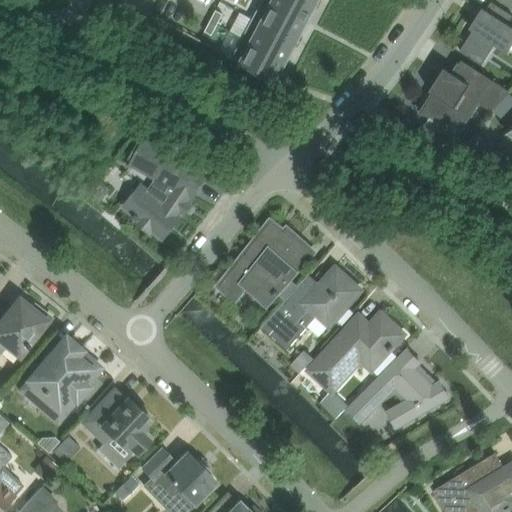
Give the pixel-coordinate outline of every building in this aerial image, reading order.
[(252,19),(296,43),(297,43),(307,23),(262,0),(252,19)] [(262,0),(307,23),(317,4),(309,0),(262,0)] [(511,0),(497,0),(511,9),(511,0)] [(511,45),(511,26),(508,24),(511,17),(511,15),(491,2),(486,10),(482,8),(469,28),(473,31),(460,51),(482,65),(494,45),(507,53),(511,45)] [(216,11),(210,21),(217,25),(223,14),(216,10),(216,11)] [(242,38),(242,39),(286,62),(297,43),(296,43),(252,19),(242,38)] [(210,21),(204,32),(211,35),(212,36),(217,25),(210,21)] [(242,39),(232,58),(239,62),(276,82),(286,62),(242,39)] [(491,112),(510,92),(461,60),(453,74),(444,68),(440,74),(436,72),(427,86),(431,88),(429,91),(432,93),(419,113),(446,121),(447,119),(446,118),(453,107),(469,117),(478,104),(491,112)] [(511,129),(506,133),(511,136),(499,144),(511,147),(511,129)] [(484,138),(475,135),(465,145),(480,150),(484,138)] [(138,220),(137,221),(150,232),(152,229),(163,238),(180,218),(177,215),(181,211),(184,213),(189,203),(186,201),(189,196),(193,198),(205,175),(144,141),(141,146),(138,144),(131,157),(134,159),(131,164),(157,178),(148,192),(145,189),(140,195),(136,192),(129,200),(133,203),(128,209),(135,215),(133,217),(138,220)] [(219,286),(234,300),(257,274),(277,290),(273,294),(277,297),(297,273),(292,269),(310,248),(292,232),(289,235),(270,220),(219,286)] [(315,288),(305,279),(262,327),(287,349),(318,315),(329,325),(357,294),(352,289),(356,285),(341,271),(337,276),(332,271),(318,287),(316,286),(315,288)] [(0,317),(0,349),(5,344),(19,355),(26,347),(27,347),(32,341),(31,340),(40,329),(41,330),(51,317),(35,305),(32,309),(19,299),(2,320),(0,317)] [(345,329),(308,370),(332,393),(351,372),(348,369),(358,358),(362,360),(371,369),(389,349),(390,351),(402,338),(396,333),(400,329),(386,317),(383,321),(377,316),(369,325),(358,315),(345,329)] [(77,354),(80,350),(66,337),(20,390),(58,423),(79,399),(77,397),(86,386),(85,385),(100,367),(87,356),(83,360),(77,354)] [(406,407),(390,416),(396,428),(423,412),(428,412),(434,408),(437,404),(449,397),(440,382),(433,386),(421,374),(425,370),(418,364),(420,362),(408,349),(348,410),(361,422),(396,387),(409,400),(403,403),(406,407)] [(127,444),(137,454),(150,440),(140,431),(152,418),(137,404),(135,406),(127,398),(126,398),(115,387),(82,422),(105,443),(112,436),(125,447),(127,444)] [(0,414),(0,431),(8,422),(0,414)] [(0,511),(1,511),(24,485),(3,467),(12,456),(0,445),(0,511)] [(162,448),(142,468),(152,478),(144,485),(167,508),(183,492),(194,503),(216,481),(206,471),(208,470),(199,460),(197,462),(187,452),(176,462),(162,448)] [(433,491),(443,508),(445,511),(477,511),(491,504),(495,511),(503,511),(506,510),(507,511),(511,510),(511,508),(511,506),(511,463),(505,468),(495,453),(433,491)] [(46,456),(36,466),(49,478),(59,468),(46,456)] [(130,477),(114,493),(122,501),(138,485),(130,477)] [(44,511),(56,500),(41,487),(18,511),(44,511)] [(252,511),(249,508),(248,508),(247,509),(239,501),(237,503),(227,493),(208,511),(252,511)]
